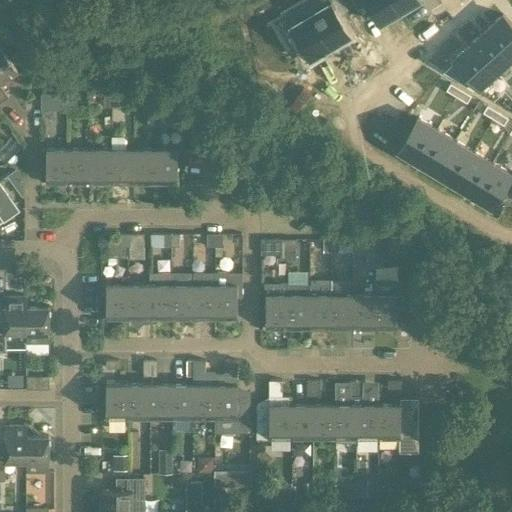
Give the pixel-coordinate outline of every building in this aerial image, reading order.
[(310,54),(329,42),(304,0),(302,0),(285,11),(286,13),(275,19),(287,40),(298,34),(310,54)] [(304,0),(329,42),(349,31),(337,12),(347,6),(343,0),(304,0)] [(392,0),(365,0),(379,22),(398,10),(392,0)] [(392,0),(398,10),(415,0),(392,0)] [(240,21),(251,40),(238,47),(258,81),(263,78),(265,82),(276,75),(274,72),(279,69),(266,47),(276,42),(258,10),(240,21)] [(485,28),(511,57),(511,56),(511,24),(502,13),(485,28)] [(485,28),(469,43),(495,71),(511,57),(485,28)] [(479,86),(495,71),(469,43),(453,58),(479,86)] [(0,102),(8,97),(0,84),(0,83),(17,71),(0,46),(0,102)] [(456,96),(460,89),(450,82),(446,89),(456,96)] [(460,89),(456,96),(466,102),(470,95),(460,89)] [(61,107),(69,107),(69,94),(61,94),(61,107)] [(112,106),(112,94),(104,94),(104,106),(112,106)] [(163,125),(163,112),(162,107),(155,104),(155,112),(155,125),(163,125)] [(483,112),(493,118),(497,111),(487,105),(483,112)] [(497,111),(493,118),(503,124),(507,117),(497,111)] [(147,125),(155,125),(155,112),(147,112),(147,125)] [(397,149),(416,161),(436,128),(417,116),(397,149)] [(455,139),(436,128),(416,161),(435,172),(455,139)] [(111,149),(112,149),(112,184),(134,184),(134,149),(125,149),(125,139),(123,136),(111,136),(111,149)] [(455,139),(435,172),(453,183),(473,150),(455,139)] [(46,184),(69,184),(69,149),(46,148),(46,184)] [(69,184),(90,184),(90,149),(69,149),(69,184)] [(90,184),(112,184),(112,149),(111,149),(90,149),(90,184)] [(134,184),(155,184),(155,149),(134,149),(134,184)] [(178,184),(178,149),(155,149),(155,184),(178,184)] [(453,183),(472,194),(492,161),(473,150),(453,183)] [(511,173),(492,161),(472,194),(491,206),(511,173)] [(16,168),(7,174),(21,195),(22,194),(23,173),(16,168)] [(0,215),(4,221),(20,209),(0,181),(0,215)] [(136,234),(128,233),(128,246),(144,247),(144,234),(136,234)] [(288,259),(288,252),(288,239),(280,239),(280,252),(280,259),(288,259)] [(323,252),(331,252),(331,239),(323,239),(323,252)] [(366,268),(374,268),(374,256),(366,256),(366,268)] [(292,281),(309,281),(309,270),(292,270),(292,281)] [(150,272),(150,284),(150,319),(172,319),(172,284),(172,272),(150,272)] [(215,272),(215,284),(215,319),(237,319),(237,296),(243,296),(243,272),(215,272)] [(374,329),(397,329),(397,306),(409,306),(409,282),(396,282),(396,294),(374,294),(374,329)] [(288,283),(288,294),(288,329),(309,329),(309,294),(309,283),(288,283)] [(128,320),(128,284),(106,284),(106,320),(128,320)] [(150,319),(150,284),(128,284),(128,320),(130,320),(130,323),(134,326),(140,326),(143,323),(148,323),(150,321),(150,319)] [(193,319),(193,284),(172,284),(172,319),(193,319)] [(215,319),(215,284),(193,284),(193,319),(215,319)] [(265,329),(288,329),(288,294),(265,294),(265,329)] [(309,329),(331,329),(331,294),(309,294),(309,329)] [(331,329),(353,329),(353,294),(331,294),(331,329)] [(353,329),(374,329),(374,294),(353,294),(353,329)] [(26,332),(27,307),(27,296),(4,296),(4,328),(0,328),(0,351),(5,352),(5,348),(26,348),(26,343),(26,332)] [(26,343),(49,343),(49,307),(27,307),(26,332),(26,343)] [(119,368),(119,360),(106,360),(106,368),(119,368)] [(215,384),(215,419),(237,419),(237,417),(237,360),(224,360),(224,384),(215,384)] [(27,376),(27,387),(48,387),(48,376),(27,376)] [(282,388),(282,380),(269,380),(269,388),(282,388)] [(387,388),(400,388),(401,380),(388,380),(387,388)] [(106,419),(128,419),(128,384),(106,384),(106,419)] [(128,419),(150,419),(150,384),(128,384),(128,419)] [(172,419),(172,384),(150,384),(150,419),(172,419)] [(172,419),(193,419),(193,384),(172,384),(172,419)] [(193,419),(215,419),(215,384),(193,384),(193,419)] [(269,396),(269,404),(269,439),(292,439),(292,404),(292,396),(269,396)] [(292,439),(313,439),(313,404),(292,404),(292,439)] [(313,439),(335,439),(335,404),(313,404),(313,439)] [(335,439),(357,439),(357,404),(335,404),(335,439)] [(357,439),(378,439),(378,404),(357,404),(357,439)] [(401,417),(401,404),(378,404),(378,439),(398,439),(398,452),(418,452),(418,417),(401,417)] [(237,419),(237,431),(250,431),(250,417),(237,417),(237,419)] [(5,460),(26,461),(27,435),(27,425),(6,424),(5,456),(0,455),(0,480),(5,480),(5,460)] [(49,471),(49,435),(27,435),(26,461),(26,471),(49,471)] [(172,473),(172,450),(172,448),(157,448),(157,473),(172,473)] [(358,494),(379,494),(379,478),(358,477),(358,494)] [(101,490),(100,511),(132,511),(133,499),(144,499),(144,478),(132,478),(132,490),(101,490)] [(201,482),(185,482),(185,492),(201,492),(201,482)] [(263,496),(291,496),(291,482),(263,482),(263,496)]
